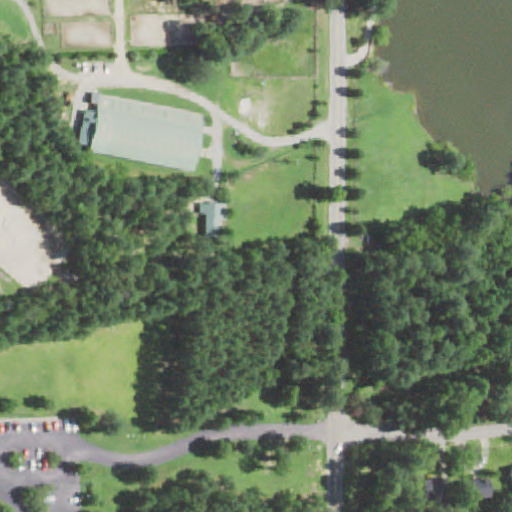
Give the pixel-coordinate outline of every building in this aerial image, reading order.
[(272,92),(271,128),(267,128),(267,130),(256,129),(256,128),(250,128),(251,114),(240,114),(240,90),(252,90),(252,91),(272,92)] [(194,157),(190,174),(87,153),(98,97),(201,118),(194,157)] [(223,203),(223,219),(217,219),(217,237),(203,237),(203,214),(198,214),(198,203),(223,203)] [(440,480),(443,505),(430,506),(430,502),(422,503),(420,482),(440,480)] [(477,499),(477,507),(469,508),(469,500),(465,501),(463,483),(486,480),(488,498),(477,499)]
